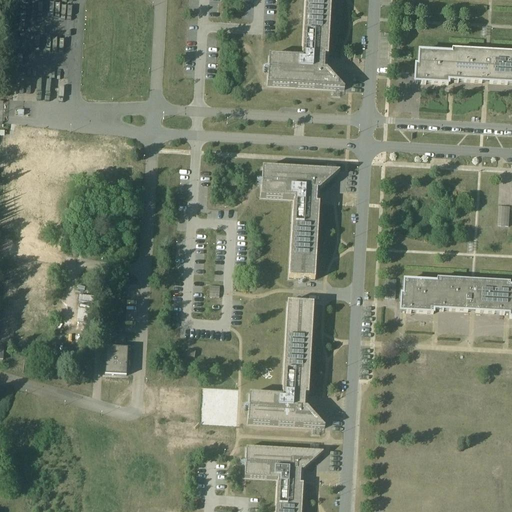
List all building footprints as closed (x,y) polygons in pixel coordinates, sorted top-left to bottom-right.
[(327,70),(324,70),(325,57),(328,57),(331,0),(305,0),(302,55),(303,55),(302,58),(269,56),(267,86),(345,90),(327,70)] [(511,54),(490,53),(485,53),(452,51),(452,54),(419,53),(419,67),(416,67),(416,69),(415,78),(415,83),(421,84),(426,85),(426,84),(448,85),(449,82),(454,82),(454,83),(459,83),(459,82),(489,84),(511,85),(511,54)] [(261,187),(260,199),(294,200),(294,203),(293,203),(289,280),(293,280),(300,280),(303,280),(315,281),(319,205),(316,204),(317,191),(319,191),(339,174),(339,173),(262,169),(261,183),(261,187)] [(510,284),(470,282),(437,280),(437,283),(404,282),(403,296),(401,296),(401,298),(401,307),(400,312),(406,313),(411,314),(411,313),(433,314),(434,311),(439,311),(439,312),(443,312),(444,311),(475,313),(500,315),(504,315),(510,315),(509,319),(511,318),(511,287),(510,288),(510,284)] [(248,410),(247,425),(324,429),(325,429),(307,409),(304,409),(305,396),(307,396),(308,396),(313,305),(302,304),(299,304),(292,304),(287,303),(282,394),(283,394),(283,397),(249,395),(248,407),(248,410)] [(105,375),(126,376),(127,349),(106,348),(105,375)] [(245,467),(244,478),(278,480),(278,483),(277,483),(275,511),(301,511),(303,485),(303,484),(302,484),(300,484),(301,471),(303,471),(323,453),(246,449),(245,463),(245,467)]
